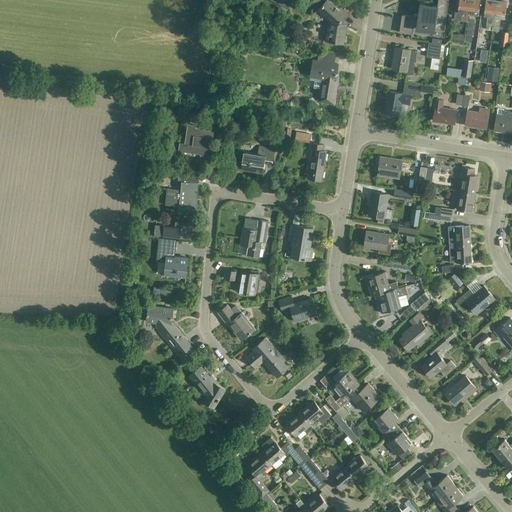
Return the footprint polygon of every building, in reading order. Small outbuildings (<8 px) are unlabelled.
[(348,13),(332,0),(327,0),(318,11),(330,21),(328,32),(326,32),(325,42),(343,44),(345,25),(341,21),(348,13)] [(402,15),(399,33),(412,35),(413,26),(417,26),(418,24),(424,25),(424,26),(427,26),(427,25),(434,26),(434,29),(444,30),(448,0),(438,0),(437,7),(420,4),(418,18),(402,15)] [(454,20),(460,21),(467,22),(470,0),(458,0),(457,12),(454,12),(454,20)] [(476,19),(473,19),(474,15),(478,16),(480,0),(470,0),(467,22),(466,28),(465,28),(465,35),(473,36),(476,19)] [(486,0),(484,17),(488,17),(487,25),(486,25),(486,30),(492,31),(496,1),(486,0)] [(492,33),(492,31),(499,31),(500,19),(505,20),(507,3),(496,1),(492,31),(491,33),(492,33)] [(502,31),(499,47),(507,48),(509,32),(502,31)] [(445,46),(441,45),(441,44),(429,42),(427,57),(439,59),(441,51),(444,52),(445,46)] [(297,48),(277,44),(276,50),(296,54),(297,48)] [(417,51),(410,50),(395,48),(391,69),(405,71),(405,73),(413,74),(417,51)] [(441,52),(441,64),(449,65),(449,53),(441,52)] [(462,74),(462,76),(471,78),(473,61),(464,60),(462,74)] [(313,61),(310,77),(321,79),(320,83),(321,84),(319,102),(334,104),(336,90),(334,90),(335,81),(337,81),(338,77),(336,76),(338,65),(313,61)] [(488,67),(486,80),(497,81),(499,68),(488,67)] [(490,93),(491,83),(480,81),(479,91),(490,93)] [(434,87),(421,85),(420,92),(432,93),(434,87)] [(399,115),(401,103),(409,104),(410,95),(388,91),(385,113),(399,115)] [(435,107),(433,120),(454,123),(456,110),(442,107),(443,100),(434,98),(433,106),(435,107)] [(481,112),(467,110),(465,125),(486,129),(490,109),(482,108),(481,112)] [(511,111),(508,111),(504,111),(504,109),(497,108),(497,114),(496,114),(494,130),(511,132),(511,111)] [(178,151),(200,154),(200,157),(207,158),(210,139),(212,139),(213,132),(194,129),(195,125),(187,124),(184,144),(179,143),(178,151)] [(306,173),(308,173),(307,178),(321,181),(326,151),(323,150),(324,145),(311,143),(310,149),(312,149),(310,161),(308,161),(306,173)] [(240,170),(262,174),(264,161),(272,162),(274,150),(258,147),(257,155),(243,153),(240,170)] [(402,159),(402,160),(380,157),(377,174),(399,178),(402,162),(408,163),(408,160),(402,159)] [(424,186),(425,184),(427,168),(421,167),(418,185),(424,186)] [(459,178),(461,178),(459,191),(474,194),(477,176),(473,176),(474,169),(461,167),(459,178)] [(432,182),(434,169),(427,168),(425,184),(431,185),(432,182)] [(197,183),(182,182),(181,190),(173,189),(167,188),(165,204),(179,206),(178,212),(185,212),(194,213),(197,183)] [(394,189),(393,197),(411,199),(412,192),(394,189)] [(372,191),(368,214),(383,217),(387,193),(372,191)] [(471,211),(474,194),(459,191),(456,209),(471,211)] [(435,207),(434,213),(453,216),(454,210),(441,208),(435,207)] [(434,213),(433,220),(452,222),(453,216),(434,213)] [(257,230),(254,229),(255,220),(249,219),(248,228),(243,227),(240,245),(248,246),(247,255),(259,257),(261,243),(264,243),(268,221),(259,220),(257,230)] [(288,241),(293,242),(291,257),(311,260),(313,248),(310,247),(313,228),(290,225),(288,241)] [(454,226),(454,227),(448,227),(449,245),(455,244),(470,243),(469,225),(454,226)] [(417,229),(399,226),(397,235),(416,237),(417,229)] [(366,230),(363,246),(378,249),(378,253),(389,255),(390,243),(387,242),(388,234),(366,230)] [(456,262),(471,261),(470,243),(455,244),(449,245),(450,262),(456,262)] [(156,260),(165,261),(164,275),(185,277),(187,258),(174,256),(175,248),(157,246),(156,260)] [(201,269),(201,260),(194,259),(193,269),(201,269)] [(396,263),(395,269),(410,271),(411,270),(414,271),(411,265),(396,263)] [(442,267),(442,268),(430,269),(430,275),(455,271),(454,265),(442,267)] [(224,278),(239,281),(238,292),(255,295),(258,273),(241,271),(241,272),(225,269),(224,278)] [(370,296),(377,294),(398,288),(396,281),(393,282),(388,284),(387,281),(385,272),(365,277),(370,296)] [(454,273),(448,279),(456,289),(463,283),(454,273)] [(405,286),(398,288),(377,294),(382,313),(401,307),(398,296),(399,296),(398,294),(401,294),(402,296),(408,294),(405,286)] [(456,300),(464,310),(470,306),(477,314),(495,298),(484,286),(474,294),(470,288),(456,300)] [(427,290),(410,305),(416,311),(421,307),(430,299),(433,297),(427,290)] [(293,304),(291,297),(278,301),(281,312),(290,309),(293,321),(317,314),(312,298),(293,304)] [(158,327),(169,341),(168,342),(179,356),(190,346),(170,321),(172,308),(148,305),(146,321),(158,323),(158,327)] [(241,312),(235,306),(230,310),(227,305),(217,312),(224,320),(225,319),(241,339),(254,329),(241,312)] [(406,334),(399,340),(408,350),(420,340),(421,342),(431,333),(421,321),(424,319),(419,313),(410,320),(414,325),(405,332),(406,334)] [(494,331),(500,338),(503,335),(511,346),(511,320),(510,318),(494,331)] [(280,322),(274,326),(278,332),(284,327),(280,322)] [(431,377),(440,370),(445,376),(456,366),(450,360),(446,363),(437,352),(440,350),(439,349),(447,341),(448,342),(456,335),(452,331),(444,337),(443,337),(428,350),(432,355),(421,365),(431,377)] [(478,356),(491,371),(493,370),(480,355),(482,353),(478,349),(484,343),(484,344),(490,339),(486,334),(480,339),(481,340),(475,345),(476,347),(473,350),(478,356)] [(254,351),(246,358),(255,368),(263,362),(276,377),(289,366),(266,338),(252,349),(254,351)] [(180,358),(180,360),(180,363),(183,365),(189,360),(185,356),(183,355),(180,358)] [(486,376),(487,376),(492,371),(491,371),(478,356),(473,361),(486,376)] [(189,376),(199,388),(201,386),(207,394),(203,401),(213,408),(225,389),(216,383),(216,382),(211,375),(209,377),(201,366),(189,376)] [(331,396),(326,400),(336,411),(348,401),(343,395),(357,383),(348,372),(332,386),(341,396),(335,401),(331,396)] [(465,375),(445,393),(455,404),(463,397),(465,399),(477,389),(465,375)] [(362,388),(357,383),(343,395),(348,401),(351,398),(363,411),(379,397),(368,383),(362,388)] [(320,408),(314,401),(300,413),(310,424),(317,418),(321,423),(331,415),(323,405),(320,408)] [(378,426),(386,436),(398,426),(394,422),(398,419),(388,407),(375,418),(380,425),(378,426)] [(313,428),(310,424),(300,413),(286,424),(296,436),(303,430),(308,432),(313,428)] [(332,417),(343,430),(348,426),(337,413),(332,417)] [(343,430),(353,442),(358,438),(348,426),(343,430)] [(407,436),(398,426),(386,436),(390,441),(387,443),(397,455),(410,444),(405,438),(407,436)] [(490,439),(496,446),(501,442),(494,435),(490,439)] [(266,450),(261,453),(271,465),(285,453),(271,437),(262,445),(266,450)] [(492,450),(501,460),(511,450),(511,443),(509,446),(504,440),(501,442),(496,446),(492,450)] [(418,442),(410,449),(415,454),(423,447),(418,442)] [(300,445),(295,449),(305,462),(310,458),(307,454),(300,445)] [(232,461),(239,453),(235,449),(227,457),(232,461)] [(290,454),(300,466),(305,462),(295,449),(290,454)] [(511,450),(501,460),(509,469),(511,466),(511,450)] [(270,491),(260,480),(264,476),(261,473),(271,465),(261,453),(247,465),(253,473),(246,479),(263,498),(267,494),(267,493),(270,491)] [(360,455),(346,467),(355,478),(369,467),(360,455)] [(310,458),(305,462),(316,474),(320,470),(321,470),(314,462),(311,459),(310,458)] [(311,478),(315,475),(316,474),(305,462),(300,466),(311,478)] [(398,462),(391,469),(395,474),(403,467),(398,462)] [(346,467),(338,473),(337,471),(330,476),(332,478),(342,490),(355,478),(346,467)] [(426,471),(414,481),(419,488),(424,484),(436,500),(455,485),(447,475),(437,483),(433,477),(431,478),(426,471)] [(455,485),(436,500),(444,511),(453,511),(457,509),(453,504),(463,496),(455,485)] [(270,491),(267,494),(263,498),(273,511),(278,507),(273,501),(276,498),(270,491)] [(319,494),(305,506),(310,511),(320,511),(329,505),(319,494)] [(296,503),(301,509),(297,511),(310,511),(305,506),(300,500),(296,503)]
